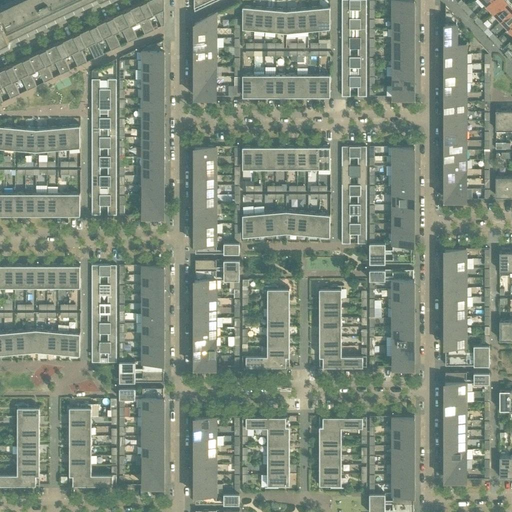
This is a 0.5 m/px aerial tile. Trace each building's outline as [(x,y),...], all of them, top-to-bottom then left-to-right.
[(7,0),(7,1),(20,28),(29,23),(17,0),(7,0)] [(17,0),(29,23),(38,19),(29,0),(17,0)] [(29,0),(38,19),(47,14),(40,0),(29,0)] [(40,0),(47,14),(66,6),(63,0),(40,0)] [(164,0),(145,0),(142,2),(148,15),(155,12),(162,25),(165,24),(164,0)] [(215,0),(214,0),(194,0),(195,10),(215,0)] [(366,0),(341,0),(342,6),(343,6),(343,10),(342,10),(342,18),(350,18),(350,8),(359,8),(359,18),(367,18),(366,0)] [(392,0),(393,8),(415,8),(414,0),(392,0)] [(491,0),(485,5),(493,13),(506,0),(491,0)] [(506,0),(493,13),(500,21),(511,10),(511,3),(508,0),(506,0)] [(0,9),(10,32),(20,28),(7,1),(1,3),(0,3),(0,9)] [(460,5),(465,10),(469,6),(464,1),(463,3),(462,3),(460,5)] [(142,2),(125,10),(131,23),(139,20),(145,33),(154,29),(148,15),(142,2)] [(243,27),(254,28),(254,6),(243,5),(243,27)] [(330,5),(319,6),(319,28),(331,27),(331,20),(330,20),(330,5)] [(444,22),(444,43),(457,43),(457,18),(446,5),(445,6),(445,22),(444,22)] [(254,28),(265,29),(265,7),(254,6),(254,28)] [(319,6),(308,7),(308,29),(319,28),(319,6)] [(469,6),(465,10),(469,15),(472,13),(471,12),(473,11),(469,6)] [(265,29),(276,30),(276,8),(265,7),(265,29)] [(308,7),(297,8),(297,30),(308,29),(308,7)] [(276,30),(286,31),(286,9),(276,8),(276,30)] [(286,9),(286,31),(297,30),(297,8),(286,9)] [(393,8),(393,18),(415,18),(415,8),(393,8)] [(0,33),(1,36),(10,32),(0,9),(0,33)] [(125,10),(108,18),(114,31),(122,28),(128,41),(138,37),(131,23),(125,10)] [(511,10),(500,21),(507,29),(511,24),(511,10)] [(194,21),(195,27),(216,27),(216,11),(195,21),(194,21)] [(475,21),(479,26),(483,22),(479,17),(477,19),(477,18),(475,21)] [(108,18),(91,26),(98,39),(105,36),(111,49),(121,45),(114,31),(108,18)] [(342,29),(342,37),(350,37),(350,27),(359,27),(359,37),(367,37),(367,18),(359,18),(350,18),(342,18),(342,25),(343,25),(343,29),(342,29)] [(393,18),(393,27),(415,27),(415,18),(393,18)] [(483,22),(479,26),(484,31),(486,28),(488,27),(483,22)] [(91,26),(74,34),(81,47),(88,44),(95,57),(104,53),(98,39),(91,26)] [(195,27),(195,37),(216,37),(216,27),(195,27)] [(393,27),(393,37),(415,37),(415,27),(393,27)] [(465,34),(470,39),(474,36),(469,31),(465,34)] [(489,37),(494,42),(498,38),(493,33),(492,34),(489,37)] [(74,34),(58,42),(64,55),(71,52),(78,65),(87,61),(81,47),(74,34)] [(474,36),(470,39),(475,44),(479,41),(474,36)] [(195,37),(195,46),(216,47),(216,37),(195,37)] [(342,48),(342,56),(350,56),(350,47),(359,47),(359,56),(367,56),(367,37),(359,37),(350,37),(342,37),(342,45),(343,45),(343,48),(342,48)] [(393,37),(393,47),(415,47),(415,37),(393,37)] [(143,48),(143,59),(165,59),(165,58),(164,58),(164,38),(143,48)] [(498,38),(494,42),(499,47),(501,44),(502,43),(498,38)] [(58,42),(41,50),(47,63),(55,60),(61,73),(70,69),(64,55),(58,42)] [(444,43),(444,53),(466,53),(466,43),(457,43),(444,43)] [(195,46),(195,56),(216,56),(216,47),(195,46)] [(393,47),(393,56),(415,56),(415,47),(393,47)] [(41,50),(24,58),(30,71),(38,68),(44,81),(54,77),(47,63),(41,50)] [(444,53),(444,62),(466,62),(466,53),(444,53)] [(195,56),(195,66),(216,66),(216,56),(195,56)] [(342,67),(342,75),(350,75),(350,66),(359,66),(359,75),(367,75),(367,56),(359,56),(350,56),(342,56),(342,64),(343,64),(343,67),(342,67)] [(393,56),(393,66),(415,66),(415,56),(393,56)] [(24,58),(7,66),(14,79),(21,76),(28,89),(37,85),(30,71),(24,58)] [(143,59),(143,69),(165,69),(165,59),(143,59)] [(444,62),(444,72),(466,72),(466,62),(444,62)] [(7,66),(0,69),(0,85),(4,84),(11,97),(20,93),(14,79),(7,66)] [(195,66),(195,75),(216,75),(216,66),(195,66)] [(393,66),(393,75),(415,75),(415,66),(393,66)] [(143,69),(143,78),(165,78),(165,69),(143,69)] [(444,72),(444,82),(466,82),(466,72),(444,72)] [(254,94),(254,73),(243,73),(243,95),(250,95),(250,94),(254,94)] [(265,73),(254,73),(254,94),(258,94),(258,95),(265,95),(265,73)] [(276,73),(265,73),(265,95),(271,95),(271,94),(276,94),(276,73)] [(286,73),(276,73),(276,94),(280,94),(280,95),(286,95),(286,73)] [(297,73),(286,73),(286,95),(293,95),(293,94),(297,94),(297,73)] [(308,73),(297,73),(297,94),(301,94),(301,95),(308,95),(308,73)] [(319,73),(308,73),(308,95),(315,95),(315,94),(319,94),(319,73)] [(331,73),(319,73),(319,94),(323,94),(323,95),(330,95),(330,81),(331,81),(331,73)] [(195,75),(195,85),(216,85),(216,75),(195,75)] [(350,75),(342,75),(342,83),(343,83),(343,86),(342,86),(342,95),(350,95),(350,86),(358,86),(358,95),(367,95),(367,75),(359,75),(350,75)] [(393,75),(393,85),(415,85),(415,75),(393,75)] [(92,90),(92,98),(117,98),(117,78),(108,78),(108,88),(100,88),(100,78),(92,78),(92,87),(93,87),(93,90),(92,90)] [(143,78),(143,88),(165,88),(165,78),(143,78)] [(444,82),(445,91),(466,91),(466,82),(444,82)] [(216,85),(195,85),(195,95),(216,95),(216,85)] [(415,85),(393,85),(393,95),(414,95),(415,95),(415,85)] [(143,88),(143,98),(165,98),(165,88),(143,88)] [(445,91),(445,101),(466,101),(466,91),(445,91)] [(92,109),(92,117),(100,117),(100,107),(110,107),(110,117),(117,117),(117,98),(92,98),(92,105),(93,105),(93,109),(92,109)] [(143,98),(143,107),(165,107),(165,98),(143,98)] [(445,101),(445,110),(466,110),(466,101),(445,101)] [(496,129),(506,129),(506,109),(506,106),(501,106),(501,109),(496,109),(496,129)] [(143,107),(143,117),(165,117),(165,107),(143,107)] [(445,110),(445,120),(466,120),(466,110),(445,110)] [(92,128),(92,136),(100,136),(100,127),(110,127),(110,136),(117,136),(117,117),(110,117),(100,117),(92,117),(92,125),(93,125),(93,128),(92,128)] [(143,117),(143,126),(165,126),(165,117),(143,117)] [(445,120),(445,130),(466,130),(466,120),(445,120)] [(80,124),(69,125),(69,147),(81,146),(81,138),(80,138),(80,124)] [(4,147),(15,148),(15,126),(4,125),(4,147)] [(69,125),(58,126),(58,148),(69,147),(69,125)] [(15,148),(26,149),(26,127),(15,126),(15,148)] [(58,126),(47,127),(47,149),(58,148),(58,126)] [(143,126),(143,136),(165,136),(165,126),(143,126)] [(26,127),(26,149),(36,150),(36,128),(26,127)] [(47,127),(36,128),(36,150),(47,149),(47,127)] [(445,130),(445,140),(466,140),(466,130),(445,130)] [(92,147),(92,156),(100,156),(100,146),(110,146),(110,156),(117,156),(117,136),(110,136),(100,136),(92,136),(92,144),(93,144),(93,147),(92,147)] [(143,136),(143,146),(165,146),(165,136),(143,136)] [(445,140),(445,149),(466,149),(466,140),(445,140)] [(195,145),(195,155),(216,155),(216,145),(195,145)] [(254,167),(254,146),(250,146),(250,145),(243,145),(243,167),(254,167)] [(258,146),(254,146),(254,167),(265,167),(265,145),(258,145),(258,146)] [(271,145),(265,145),(265,167),(276,167),(276,146),(271,146),(271,145)] [(280,146),(276,146),(276,167),(286,167),(286,145),(280,145),(280,146)] [(293,145),(286,145),(286,167),(297,167),(297,146),(293,146),(293,145)] [(301,146),(297,146),(297,167),(308,167),(308,145),(301,145),(301,146)] [(314,145),(308,145),(308,167),(319,167),(319,146),(314,146),(314,145)] [(323,146),(319,146),(319,167),(331,167),(331,159),(330,159),(330,145),(323,145),(323,146)] [(342,157),(342,165),(350,165),(350,155),(359,155),(359,165),(367,165),(367,145),(342,145),(342,153),(343,153),(343,157),(342,157)] [(393,145),(393,155),(415,155),(415,145),(414,145),(393,145)] [(143,146),(143,156),(165,156),(165,146),(143,146)] [(445,149),(445,159),(466,159),(466,149),(445,149)] [(195,155),(195,165),(216,165),(216,155),(195,155)] [(393,155),(393,165),(415,165),(415,155),(393,155)] [(92,167),(92,175),(100,175),(100,165),(110,165),(110,175),(117,175),(117,156),(110,156),(100,156),(92,156),(92,163),(93,163),(93,167),(92,167)] [(143,156),(143,165),(165,165),(165,156),(143,156)] [(445,159),(445,168),(466,168),(466,159),(445,159)] [(143,165),(143,175),(165,175),(165,165),(143,165)] [(195,165),(195,175),(216,175),(216,165),(195,165)] [(342,165),(342,173),(343,173),(343,176),(342,176),(342,184),(350,184),(367,184),(367,165),(359,165),(350,165),(342,165)] [(393,165),(393,175),(415,175),(415,165),(393,165)] [(445,168),(445,178),(466,178),(466,168),(445,168)] [(92,186),(92,194),(100,194),(100,184),(110,184),(110,194),(117,194),(117,175),(110,175),(100,175),(92,175),(92,182),(93,182),(93,186),(92,186)] [(143,175),(143,184),(165,184),(165,175),(143,175)] [(195,175),(195,184),(216,184),(216,175),(195,175)] [(393,175),(393,184),(415,184),(415,175),(393,175)] [(506,198),(506,195),(506,175),(496,175),(496,195),(501,195),(501,198),(506,198)] [(445,178),(445,188),(466,188),(466,178),(445,178)] [(143,184),(143,194),(165,194),(165,184),(143,184)] [(195,184),(195,194),(216,194),(216,184),(195,184)] [(342,195),(342,203),(350,203),(350,194),(359,194),(359,203),(367,203),(367,184),(342,184),(342,192),(343,192),(343,195),(342,195)] [(393,184),(393,194),(415,194),(415,184),(393,184)] [(466,188),(445,188),(444,198),(445,198),(466,198),(466,188)] [(15,192),(4,192),(4,213),(8,213),(8,214),(15,214),(15,192)] [(26,192),(15,192),(15,214),(21,214),(21,213),(26,213),(26,192)] [(36,192),(26,192),(26,213),(30,213),(30,214),(36,214),(36,192)] [(47,192),(36,192),(36,214),(43,214),(43,213),(47,213),(47,192)] [(58,192),(47,192),(47,213),(51,213),(51,214),(58,214),(58,192)] [(69,192),(58,192),(58,214),(65,214),(65,213),(69,213),(69,192)] [(81,192),(69,192),(69,213),(73,213),(73,214),(80,214),(80,200),(81,200),(81,192)] [(117,194),(110,194),(100,194),(92,194),(92,202),(93,202),(93,205),(92,205),(92,214),(100,214),(100,204),(108,204),(108,214),(117,214),(117,194)] [(143,194),(143,204),(165,204),(165,194),(143,194)] [(195,194),(195,203),(216,203),(216,194),(195,194)] [(393,194),(393,203),(415,203),(415,194),(393,194)] [(195,203),(195,213),(221,213),(221,203),(216,203),(195,203)] [(342,214),(342,223),(367,223),(367,203),(359,203),(350,203),(342,203),(342,211),(343,211),(343,214),(342,214)] [(393,203),(393,213),(415,213),(415,208),(415,203),(393,203)] [(165,204),(143,204),(143,214),(164,214),(165,214),(165,204)] [(276,232),(286,231),(286,209),(276,210),(276,232)] [(286,231),(297,232),(297,210),(286,209),(286,231)] [(265,233),(276,232),(276,210),(265,211),(265,233)] [(297,232),(308,233),(308,211),(297,210),(297,232)] [(254,234),(265,233),(265,211),(254,212),(254,234)] [(308,233),(319,234),(319,212),(308,211),(308,233)] [(243,235),(254,234),(254,212),(243,213),(243,235)] [(319,212),(319,234),(330,235),(330,221),(331,221),(331,213),(319,212)] [(195,223),(216,223),(222,223),(222,213),(221,213),(195,213),(195,223)] [(393,213),(393,223),(415,223),(415,213),(393,213)] [(195,223),(195,232),(216,232),(216,223),(195,223)] [(367,223),(342,223),(342,230),(343,230),(343,234),(342,234),(342,242),(350,242),(350,233),(358,233),(358,242),(367,242),(367,223)] [(393,223),(393,232),(415,232),(415,223),(393,223)] [(195,232),(195,242),(216,242),(216,232),(195,232)] [(393,232),(393,242),(414,242),(414,243),(415,243),(415,232),(393,232)] [(216,242),(195,242),(195,243),(195,252),(240,252),(240,241),(224,241),(224,249),(216,249),(216,242)] [(370,241),(370,252),(414,252),(414,243),(414,242),(393,242),(393,249),(385,249),(385,241),(370,241)] [(444,247),(444,258),(466,258),(466,247),(445,247),(444,247)] [(510,250),(510,248),(505,248),(505,250),(500,250),(500,270),(500,274),(510,274),(510,270),(510,250)] [(414,252),(370,252),(370,262),(414,262),(414,252)] [(195,258),(195,268),(240,269),(240,258),(224,258),(224,266),(216,266),(216,258),(195,258)] [(444,258),(444,268),(466,268),(466,258),(444,258)] [(4,286),(15,286),(15,264),(8,264),(8,265),(4,265),(4,286)] [(15,286),(26,286),(26,265),(21,265),(21,264),(15,264),(15,286)] [(26,286),(36,286),(36,264),(30,264),(30,265),(26,265),(26,286)] [(36,286),(47,286),(47,265),(43,265),(43,264),(36,264),(36,286)] [(47,286),(58,286),(58,264),(51,264),(51,265),(47,265),(47,286)] [(58,286),(69,286),(69,265),(65,265),(65,264),(58,264),(58,286)] [(69,265),(69,286),(81,286),(81,278),(80,278),(80,264),(73,264),(73,265),(69,265)] [(92,276),(92,284),(117,284),(117,264),(92,264),(92,272),(93,272),(93,276),(92,276)] [(143,264),(143,274),(165,274),(165,264),(164,264),(143,264)] [(195,268),(195,277),(195,278),(216,278),(216,279),(240,279),(240,269),(195,268)] [(369,279),(393,279),(393,278),(414,278),(414,277),(414,268),(393,268),(393,276),(385,276),(385,268),(369,268),(369,279)] [(444,268),(445,277),(466,277),(466,268),(444,268)] [(143,274),(143,284),(165,284),(165,274),(143,274)] [(194,277),(195,288),(216,288),(216,279),(216,278),(195,278),(195,277),(194,277)] [(393,279),(393,288),(414,288),(415,277),(414,277),(414,278),(393,278),(393,279)] [(445,277),(445,287),(466,287),(466,277),(445,277)] [(92,294),(92,303),(117,303),(117,284),(92,284),(92,291),(93,291),(93,294),(92,294)] [(143,284),(143,293),(165,293),(165,284),(143,284)] [(268,285),(268,297),(290,297),(290,287),(278,287),(278,284),(265,284),(265,285),(268,285)] [(319,287),(319,297),(342,297),(341,285),(344,285),(344,284),(331,284),(331,287),(319,287)] [(445,287),(445,296),(466,296),(466,287),(445,287)] [(195,288),(195,297),(216,297),(216,288),(195,288)] [(393,288),(393,297),(415,297),(414,288),(393,288)] [(143,293),(143,303),(165,303),(165,293),(143,293)] [(466,296),(445,296),(445,304),(445,306),(466,306),(472,305),(472,296),(466,296)] [(195,297),(195,307),(216,307),(216,297),(195,297)] [(268,297),(268,307),(289,307),(289,303),(290,303),(290,297),(268,297)] [(320,303),(320,307),(342,307),(342,297),(319,297),(319,303),(320,303)] [(393,297),(393,307),(415,307),(415,297),(393,297)] [(92,312),(92,322),(117,322),(117,303),(92,303),(92,309),(93,309),(93,312),(92,312)] [(143,303),(143,312),(165,312),(165,303),(143,303)] [(445,306),(445,316),(466,316),(466,306),(445,306)] [(195,307),(195,317),(216,317),(216,307),(195,307)] [(268,307),(268,317),(290,317),(290,311),(289,311),(289,307),(268,307)] [(319,311),(319,317),(342,317),(342,307),(320,307),(320,311),(319,311)] [(393,307),(393,317),(415,317),(415,307),(393,307)] [(143,312),(143,322),(165,322),(165,312),(143,312)] [(445,316),(445,325),(466,325),(466,316),(445,316)] [(195,317),(195,326),(216,326),(216,317),(195,317)] [(268,317),(268,326),(289,326),(289,322),(290,322),(290,317),(268,317)] [(320,322),(320,326),(342,326),(342,317),(319,317),(319,322),(320,322)] [(393,317),(393,326),(415,326),(415,317),(393,317)] [(510,341),(510,339),(510,319),(500,319),(500,339),(505,339),(505,341),(510,341)] [(92,332),(92,341),(117,341),(117,322),(92,322),(92,329),(93,329),(93,332),(92,332)] [(143,322),(143,332),(165,332),(165,322),(143,322)] [(445,325),(445,335),(466,335),(466,325),(445,325)] [(195,326),(195,336),(216,336),(216,326),(195,326)] [(268,326),(268,336),(290,336),(290,330),(289,330),(289,326),(268,326)] [(319,330),(319,336),(342,336),(342,326),(320,326),(320,330),(319,330)] [(393,326),(393,335),(415,335),(415,326),(393,326)] [(36,328),(26,329),(26,351),(36,350),(36,328)] [(47,329),(36,328),(36,350),(47,351),(47,329)] [(26,329),(15,330),(15,352),(26,351),(26,329)] [(58,330),(47,329),(47,351),(58,352),(58,330)] [(15,330),(4,331),(4,353),(15,352),(15,330)] [(69,331),(58,330),(58,352),(69,353),(69,331)] [(81,332),(69,331),(69,353),(80,354),(80,339),(81,339),(81,332)] [(143,332),(143,341),(165,341),(165,332),(143,332)] [(393,335),(393,345),(415,345),(415,335),(393,335)] [(445,345),(445,344),(467,344),(466,335),(445,335),(445,345)] [(195,336),(195,345),(216,345),(216,336),(195,336)] [(268,336),(268,345),(289,345),(289,341),(290,341),(290,336),(268,336)] [(320,341),(320,345),(342,345),(342,336),(319,336),(319,341),(320,341)] [(117,341),(92,341),(92,348),(93,348),(93,352),(92,352),(92,361),(101,361),(100,351),(108,351),(108,361),(117,361),(117,341)] [(143,341),(143,351),(165,351),(165,341),(143,341)] [(466,354),(473,354),(490,354),(490,344),(474,344),(474,351),(467,351),(467,344),(445,344),(445,345),(445,354),(466,354)] [(195,345),(195,355),(216,355),(216,345),(195,345)] [(268,345),(268,354),(290,354),(290,350),(289,350),(289,345),(268,345)] [(319,350),(319,354),(342,354),(342,345),(320,345),(320,350),(319,350)] [(393,345),(393,355),(415,355),(415,345),(393,345)] [(143,351),(143,361),(164,361),(165,361),(165,351),(143,351)] [(243,365),(266,365),(266,354),(248,354),(243,354),(243,365)] [(266,354),(266,365),(290,365),(290,354),(268,354),(266,354)] [(343,354),(342,354),(319,354),(319,365),(343,365),(343,354)] [(362,354),(343,354),(343,365),(367,365),(367,354),(362,354)] [(466,354),(445,354),(445,364),(490,364),(490,354),(473,354),(473,361),(466,361),(466,354)] [(216,355),(195,355),(195,365),(216,365),(216,355)] [(415,355),(393,355),(393,365),(414,365),(415,365),(415,355)] [(120,360),(120,370),(164,370),(164,361),(143,361),(143,368),(135,368),(135,360),(120,360)] [(164,370),(120,370),(120,380),(164,380),(164,370)] [(445,371),(445,380),(445,381),(466,381),(466,382),(490,382),(490,371),(474,371),(474,379),(466,379),(466,371),(445,371)] [(445,380),(445,391),(466,391),(466,382),(466,381),(445,381),(445,380)] [(120,397),(143,397),(165,397),(165,396),(164,396),(164,386),(143,386),(143,394),(135,394),(135,386),(120,386),(120,397)] [(510,413),(510,389),(510,386),(505,386),(505,389),(500,389),(500,409),(510,409),(510,413)] [(466,391),(445,391),(445,400),(466,400),(473,400),(473,391),(466,391)] [(143,397),(143,406),(165,406),(165,397),(143,397)] [(445,400),(445,410),(466,410),(466,400),(445,400)] [(17,403),(17,416),(40,416),(40,406),(28,406),(28,403),(17,403)] [(70,406),(70,416),(92,416),(92,403),(81,403),(81,406),(70,406)] [(143,406),(143,416),(165,416),(165,406),(143,406)] [(445,410),(445,420),(466,420),(466,410),(445,410)] [(195,415),(195,425),(216,425),(216,415),(195,415)] [(243,426),(266,426),(266,415),(243,415),(243,426)] [(266,426),(268,426),(268,425),(290,425),(290,415),(266,415),(266,426)] [(320,415),(320,425),(342,425),(342,426),(343,426),(343,415),(320,415)] [(367,415),(343,415),(343,426),(367,426),(367,415)] [(393,415),(393,425),(415,425),(415,415),(414,415),(393,415)] [(17,416),(17,426),(39,426),(39,421),(40,421),(40,416),(17,416)] [(71,421),(71,426),(92,426),(92,416),(70,416),(70,421),(71,421)] [(143,416),(143,426),(165,426),(165,416),(143,416)] [(445,420),(445,429),(466,429),(466,420),(445,420)] [(195,425),(195,435),(216,435),(216,425),(195,425)] [(268,426),(268,435),(290,435),(290,430),(289,430),(289,427),(290,427),(290,425),(268,425),(268,426)] [(319,430),(320,435),(342,435),(342,426),(342,425),(320,425),(319,427),(320,427),(320,430),(319,430)] [(393,425),(393,435),(415,435),(415,425),(393,425)] [(17,426),(17,435),(40,435),(40,430),(39,430),(39,426),(17,426)] [(70,430),(70,435),(92,435),(92,426),(71,426),(71,430),(70,430)] [(143,426),(143,435),(165,435),(165,426),(143,426)] [(445,429),(445,439),(466,439),(466,429),(445,429)] [(17,435),(18,445),(39,445),(39,440),(40,440),(40,435),(17,435)] [(71,440),(71,445),(92,445),(92,435),(70,435),(70,440),(71,440)] [(143,435),(143,445),(165,445),(165,435),(143,435)] [(195,435),(195,445),(216,445),(216,435),(195,435)] [(268,435),(268,445),(289,445),(289,440),(290,440),(290,435),(268,435)] [(320,440),(320,445),(342,445),(342,435),(320,435),(319,440),(320,440)] [(393,435),(393,445),(415,445),(415,435),(393,435)] [(445,439),(445,448),(466,448),(466,439),(445,439)] [(18,445),(18,454),(40,454),(40,449),(39,449),(39,445),(18,445)] [(70,449),(70,454),(92,454),(92,445),(71,445),(71,449),(70,449)] [(143,445),(143,454),(165,454),(165,445),(143,445)] [(195,445),(195,454),(216,454),(216,445),(195,445)] [(268,445),(268,454),(290,454),(290,449),(289,449),(289,445),(268,445)] [(319,449),(319,454),(342,454),(342,445),(320,445),(320,449),(319,449)] [(393,445),(393,454),(415,454),(415,445),(393,445)] [(466,448),(445,448),(445,458),(466,458),(472,458),(472,449),(466,448)] [(18,454),(18,464),(39,464),(39,460),(40,460),(40,454),(18,454)] [(71,460),(71,464),(92,464),(92,454),(70,454),(70,460),(71,460)] [(143,454),(143,464),(165,464),(165,454),(143,454)] [(195,454),(195,464),(216,464),(216,454),(195,454)] [(268,454),(268,464),(289,464),(289,460),(290,460),(290,454),(268,454)] [(320,460),(320,464),(342,464),(342,454),(319,454),(319,459),(320,460)] [(393,454),(393,464),(415,464),(415,454),(393,454)] [(510,475),(510,455),(500,455),(500,475),(505,475),(505,478),(510,478),(510,475)] [(445,458),(445,468),(466,468),(466,458),(445,458)] [(18,473),(16,473),(16,474),(40,474),(40,468),(39,468),(39,464),(18,464),(18,473)] [(70,468),(70,474),(93,474),(93,473),(92,473),(92,464),(71,464),(71,468),(70,468)] [(143,464),(143,474),(165,474),(165,464),(143,464)] [(195,464),(195,473),(216,473),(216,464),(195,464)] [(268,464),(268,473),(290,473),(290,468),(289,468),(289,464),(268,464)] [(319,468),(319,473),(342,473),(342,464),(320,464),(320,468),(319,468)] [(393,464),(393,473),(415,473),(415,464),(393,464)] [(466,468),(445,468),(445,478),(466,478),(466,468)] [(0,483),(16,484),(16,474),(16,473),(0,472),(0,483)] [(93,473),(93,474),(93,484),(117,484),(117,473),(112,473),(93,473)] [(195,473),(195,483),(216,483),(216,473),(195,473)] [(290,473),(268,473),(268,487),(278,487),(278,484),(290,484),(290,473)] [(342,473),(319,473),(319,484),(331,484),(331,487),(342,487),(342,473)] [(393,473),(393,483),(415,483),(415,473),(393,473)] [(40,474),(16,474),(16,484),(40,484),(40,474)] [(93,474),(70,474),(70,484),(93,484),(93,474)] [(165,474),(143,474),(143,484),(164,484),(165,484),(165,474)] [(195,483),(195,493),(216,492),(216,483),(195,483)] [(393,483),(393,493),(414,492),(414,493),(415,493),(415,483),(393,483)] [(216,492),(195,493),(195,503),(239,503),(239,492),(224,492),(224,499),(216,499),(216,492)] [(370,492),(370,502),(414,502),(414,493),(414,492),(393,493),(393,499),(385,499),(385,492),(370,492)] [(413,511),(414,502),(370,502),(369,511),(413,511)]
